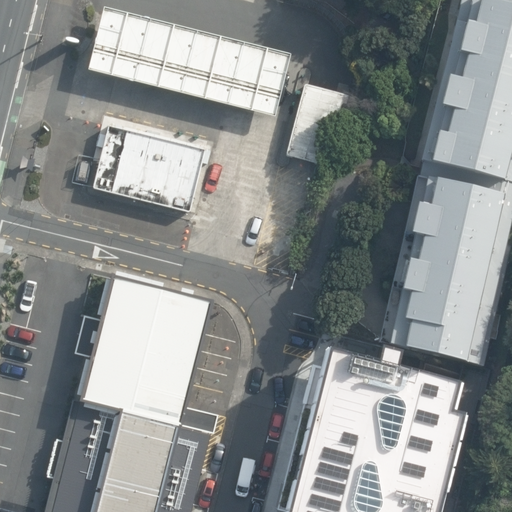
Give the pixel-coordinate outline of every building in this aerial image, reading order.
[(511,0),(459,0),(383,338),(480,363),(511,237),(511,0)] [(86,74),(280,120),(295,56),(101,11),(86,74)] [(339,95),(307,88),(290,160),(322,167),(339,95)] [(203,152),(106,131),(94,189),(188,214),(203,152)] [(216,301),(115,275),(55,511),(193,511),(214,433),(185,425),(216,301)] [(319,346),(277,511),(429,511),(457,405),(435,400),(441,375),(421,370),(425,355),(375,343),(371,359),(319,346)]
